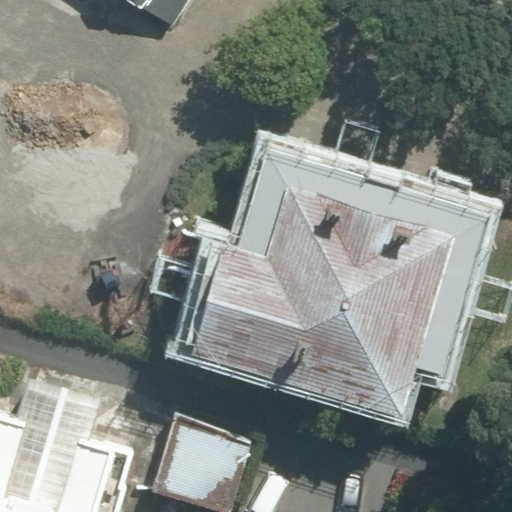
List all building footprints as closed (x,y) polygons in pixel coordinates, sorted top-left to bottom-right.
[(185,0),(145,0),(174,19),(185,0)] [(492,207),(271,145),(247,230),(228,225),(197,337),(413,398),(439,308),(462,314),(492,207)] [(113,511),(134,437),(100,428),(110,390),(46,373),(36,410),(0,400),(0,511),(113,511)] [(273,435),(182,412),(164,481),(255,505),(273,435)] [(451,511),(416,502),(412,511),(451,511)]
